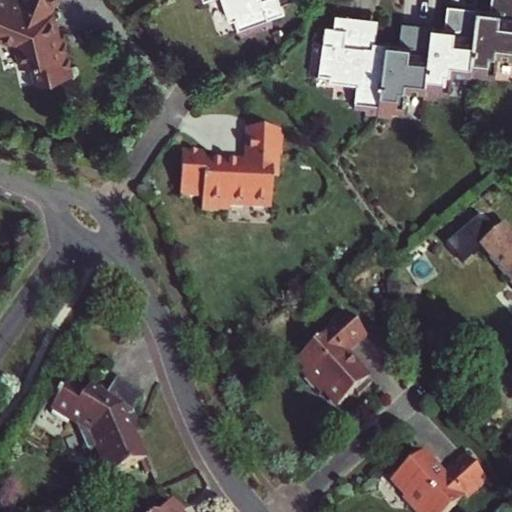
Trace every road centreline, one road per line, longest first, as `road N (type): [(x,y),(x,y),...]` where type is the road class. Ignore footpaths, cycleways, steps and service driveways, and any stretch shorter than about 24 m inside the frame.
road 1 (residential): [(85,215),(134,274),(207,446),(254,511)]
road 2 (residential): [(287,511),(434,379)]
road 3 (residential): [(85,215),(0,337)]
